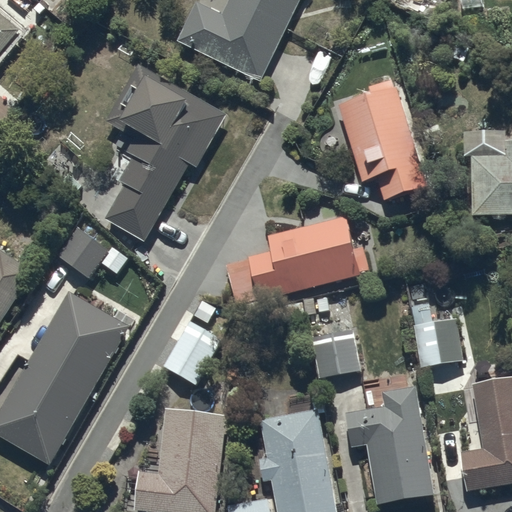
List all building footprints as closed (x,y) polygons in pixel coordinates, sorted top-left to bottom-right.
[(196,0),(177,39),(259,80),(298,0),(228,0),(222,13),(196,0)] [(0,9),(0,52),(21,28),(0,9)] [(138,63),(106,119),(135,137),(127,151),(133,154),(119,179),(125,183),(106,218),(146,240),(190,163),(197,167),(227,113),(138,63)] [(507,130),(465,129),(465,156),(471,156),(472,214),(511,213),(511,135),(506,135),(507,130)] [(248,259),(226,265),(237,305),(361,275),(360,270),(369,268),(364,245),(354,248),(346,217),(268,236),(271,250),(248,256),(248,259)] [(77,226),(55,253),(87,277),(100,261),(116,274),(128,258),(96,232),(92,237),(77,226)] [(0,317),(32,271),(0,248),(0,317)] [(69,293),(0,410),(0,435),(49,463),(127,326),(69,293)] [(430,306),(413,308),(415,324),(412,325),(419,366),(463,359),(456,316),(432,320),(430,306)] [(223,339),(190,320),(164,364),(197,384),(223,339)] [(353,327),(310,336),(319,377),(361,369),(353,327)] [(511,480),(511,374),(473,381),(484,446),(461,450),(468,489),(511,480)] [(435,493),(416,384),(380,390),(383,405),(346,412),(352,447),(365,444),(376,504),(435,493)] [(215,511),(226,412),(165,408),(159,471),(138,469),(134,510),(155,511),(215,511)] [(337,511),(320,408),(261,418),(267,455),(260,456),(264,479),(272,478),(278,511),(337,511)] [(271,511),(270,499),(226,506),(227,511),(271,511)]
